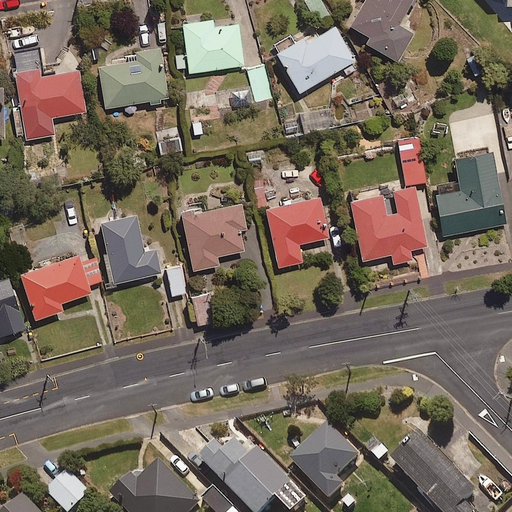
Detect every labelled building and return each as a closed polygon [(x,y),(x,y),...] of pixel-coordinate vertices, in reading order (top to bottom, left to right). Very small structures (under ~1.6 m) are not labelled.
[(411,0),(361,0),(347,24),(367,36),(363,42),(395,62),(412,34),(396,25),(411,0)] [(211,28),(210,19),(180,24),(187,73),(242,65),(236,25),(211,28)] [(345,75),(356,68),(332,25),(293,48),(286,35),(270,44),(296,92),(340,67),(345,75)] [(132,51),(132,55),(123,56),(124,59),(95,64),(103,108),(147,100),(148,104),(158,102),(157,98),(165,97),(156,47),(132,51)] [(41,75),(40,68),(17,71),(26,123),(50,119),(50,116),(86,110),(79,69),(41,75)] [(422,180),(415,137),(395,140),(402,184),(422,180)] [(504,224),(489,147),(450,154),(457,190),(432,194),(440,236),(504,224)] [(265,205),(260,178),(250,180),(255,207),(265,205)] [(411,185),(389,190),(394,211),(383,214),(378,193),(346,201),(360,260),(389,254),(391,264),(411,259),(408,250),(425,246),(411,185)] [(326,237),(316,196),(262,208),(275,267),(300,261),(296,244),(326,237)] [(246,227),(242,202),(184,211),(194,268),(219,264),(218,254),(244,250),(241,228),(246,227)] [(144,250),(137,212),(101,219),(114,281),(162,271),(157,247),(144,250)] [(93,250),(23,272),(37,317),(63,309),(61,301),(91,291),(89,283),(102,279),(93,250)] [(185,292),(181,265),(168,267),(172,294),(185,292)] [(24,327),(9,278),(0,280),(0,332),(1,334),(24,327)] [(214,321),(210,293),(188,296),(191,324),(214,321)] [(358,459),(327,426),(289,462),(328,503),(343,488),(335,480),(358,459)] [(247,460),(226,437),(200,462),(246,511),(262,511),(275,501),(284,511),(293,511),(304,503),(257,451),(247,460)] [(374,437),(363,448),(379,464),(390,452),(374,437)] [(474,496),(418,437),(389,465),(434,511),(470,511),(464,506),(474,496)] [(195,511),(203,505),(162,463),(142,483),(134,476),(113,496),(128,511),(195,511)] [(72,511),(92,494),(70,472),(48,492),(67,511),(72,511)] [(231,511),(236,506),(217,488),(205,501),(216,511),(231,511)] [(39,511),(25,496),(7,511),(39,511)]
